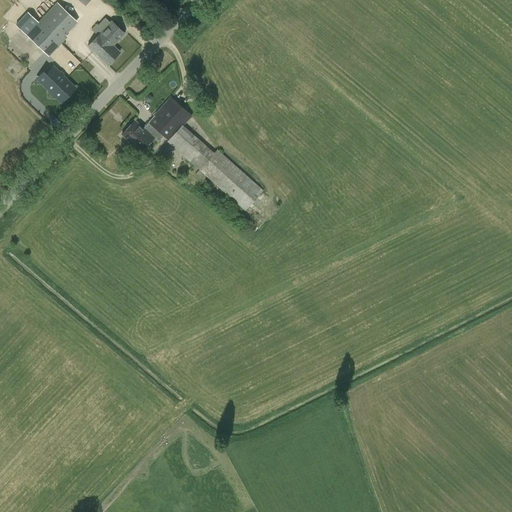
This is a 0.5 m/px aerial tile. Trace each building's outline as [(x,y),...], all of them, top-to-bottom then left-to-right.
[(57,2),(38,22),(61,43),(67,36),(65,34),(63,33),(76,20),(57,2)] [(28,12),(16,24),(27,35),(46,53),(49,56),(61,43),(38,22),(28,12)] [(111,21),(110,22),(105,17),(98,25),(103,29),(88,45),(107,64),(120,52),(113,45),(124,34),(111,21)] [(67,59),(66,60),(73,70),(81,64),(65,44),(59,48),(67,59)] [(56,95),(61,99),(72,87),(66,81),(52,68),(46,74),(49,76),(43,83),(51,90),(49,91),(55,97),(56,95)] [(140,152),(153,138),(158,142),(163,136),(168,140),(167,141),(245,210),(263,190),(217,149),(214,152),(203,142),(183,125),(192,115),(170,96),(143,128),(134,120),(121,134),(130,142),(130,143),(140,152)]
